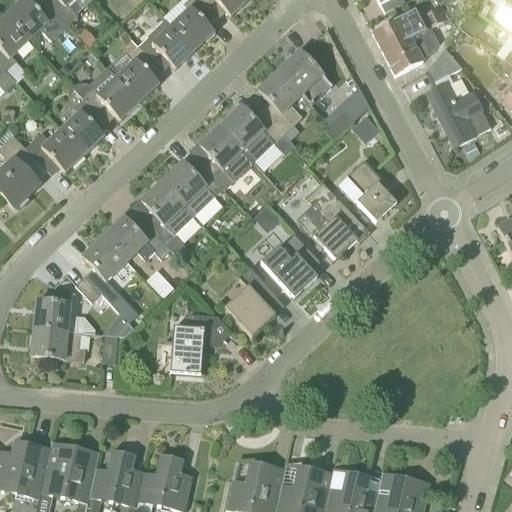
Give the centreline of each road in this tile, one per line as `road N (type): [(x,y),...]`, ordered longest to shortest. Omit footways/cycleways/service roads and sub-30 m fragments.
road 1 (residential): [(0,305),(27,262),(304,0)]
road 2 (residential): [(0,398),(197,416),(226,410),(254,391)]
road 3 (residential): [(254,391),(443,213)]
road 4 (residential): [(486,450),(508,371),(503,330),(443,213)]
road 5 (residential): [(254,391),(294,427),(486,450)]
road 6 (residential): [(443,213),(330,0)]
